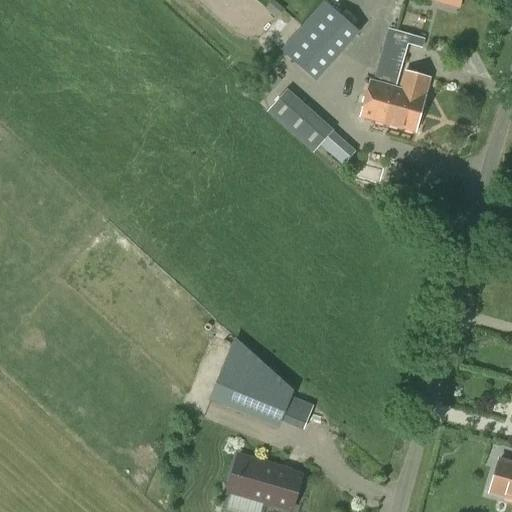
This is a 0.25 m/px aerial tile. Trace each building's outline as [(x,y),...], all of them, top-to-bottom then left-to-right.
[(461,0),(430,0),(430,1),(459,9),(461,0)] [(281,51),(316,83),(360,33),(323,1),(281,51)] [(380,84),(375,82),(373,90),(378,91),(375,100),(388,104),(389,100),(412,107),(412,108),(421,111),(430,79),(405,72),(399,89),(395,88),(408,45),(422,49),(424,39),(388,28),(373,78),(381,80),(380,84)] [(373,90),(375,82),(370,81),(360,117),(414,133),(421,111),(412,108),(412,107),(389,100),(388,104),(375,100),(378,91),(373,90)] [(286,90),(267,112),(312,153),(320,145),(343,167),(355,153),(286,90)] [(235,410),(235,412),(278,429),(292,396),(222,367),(208,400),(235,410)] [(238,455),(226,494),(267,505),(267,503),(290,510),(301,476),(277,469),(278,467),(238,455)] [(511,511),(511,463),(498,460),(489,494),(511,500),(511,511)]
